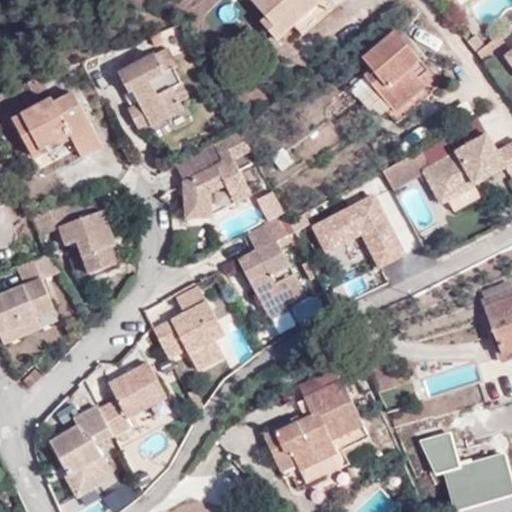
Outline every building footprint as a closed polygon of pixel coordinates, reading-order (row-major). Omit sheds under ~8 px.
[(249,0),(265,18),(261,21),(276,38),(319,0),(318,0),(249,0)] [(395,31),(360,55),(367,62),(374,72),(365,80),(387,107),(384,111),(395,123),(431,93),(422,83),(407,65),(416,55),(395,31)] [(476,34),(469,40),(478,50),(485,45),(476,34)] [(469,40),(469,41),(477,51),(478,50),(469,40)] [(163,47),(155,51),(165,70),(173,67),(163,47)] [(165,70),(155,51),(116,71),(126,94),(131,91),(137,104),(128,108),(138,128),(146,124),(148,129),(185,111),(174,88),(182,84),(173,67),(165,70)] [(433,74),(416,55),(407,65),(422,83),(433,74)] [(374,72),(367,62),(344,80),(353,89),(365,80),(374,72)] [(66,128),(70,135),(81,155),(102,145),(73,91),(54,102),(51,98),(13,119),(32,155),(47,147),(45,139),(66,128)] [(47,147),(70,135),(66,128),(45,139),(47,147)] [(215,143),(219,150),(243,137),(239,130),(215,143)] [(478,184),(508,167),(511,173),(511,172),(511,144),(499,151),(489,134),(432,167),(447,193),(474,178),(478,184)] [(235,158),(250,150),(243,137),(219,150),(224,159),(186,180),(186,217),(207,216),(252,192),(235,158)] [(447,193),(432,167),(425,171),(444,203),(478,184),(474,178),(447,193)] [(380,270),(408,255),(375,195),(313,227),(327,254),(362,238),(380,270)] [(66,202),(38,212),(41,217),(68,208),(66,202)] [(73,219),(68,208),(41,217),(48,231),(60,227),(66,246),(77,242),(87,273),(116,264),(110,245),(114,244),(101,209),(73,219)] [(41,217),(38,212),(28,215),(39,234),(48,231),(41,217)] [(250,244),(284,226),(279,216),(245,234),(250,244)] [(288,234),(284,226),(250,244),(254,251),(246,255),(247,259),(239,265),(265,315),(304,295),(275,240),(288,234)] [(17,267),(21,276),(51,261),(47,254),(17,267)] [(236,260),(239,265),(247,259),(246,255),(236,260)] [(51,261),(21,276),(25,284),(0,293),(0,337),(2,343),(27,333),(22,320),(37,315),(54,308),(42,278),(58,272),(51,261)] [(481,295),(484,304),(511,292),(511,285),(511,284),(481,295)] [(511,292),(484,304),(502,353),(511,349),(511,292)] [(223,356),(215,339),(209,325),(218,322),(208,303),(173,320),(195,369),(223,356)] [(22,320),(27,333),(42,327),(37,315),(22,320)] [(209,325),(215,339),(224,335),(218,322),(209,325)] [(152,329),(168,358),(182,354),(167,323),(152,329)] [(98,408),(113,435),(131,426),(127,416),(165,396),(148,362),(109,382),(116,399),(98,408)] [(290,480),(342,455),(368,440),(336,383),(301,401),(310,419),(275,437),(273,434),(261,439),(276,468),(290,461),(294,469),(286,474),(290,480)] [(99,442),(113,435),(98,408),(96,405),(75,415),(76,423),(48,438),(58,458),(69,452),(76,466),(65,471),(77,495),(115,476),(99,442)] [(457,511),(511,511),(511,471),(507,453),(461,467),(452,433),(422,441),(437,476),(446,473),(457,511)] [(58,458),(65,471),(76,466),(69,452),(58,458)] [(350,465),(342,455),(290,480),(296,493),(350,465)] [(290,461),(276,468),(280,477),(286,474),(294,469),(290,461)]
